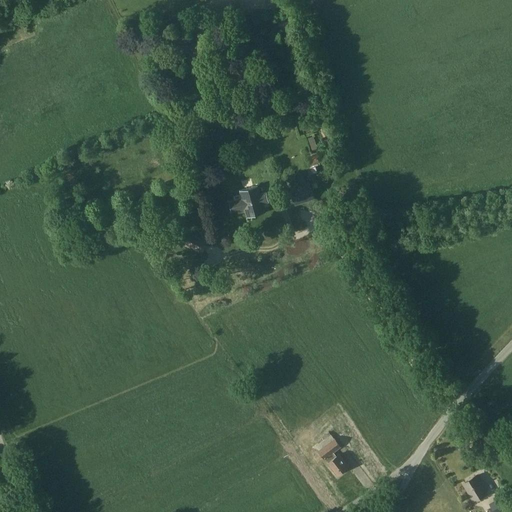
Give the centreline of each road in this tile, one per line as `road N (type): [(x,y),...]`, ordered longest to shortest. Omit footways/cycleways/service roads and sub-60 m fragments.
road 1 (track): [(445,417),(318,224)]
road 2 (unclassified): [(416,455),(511,348)]
